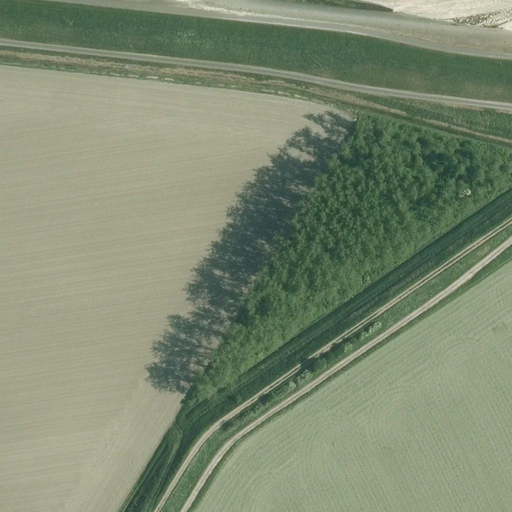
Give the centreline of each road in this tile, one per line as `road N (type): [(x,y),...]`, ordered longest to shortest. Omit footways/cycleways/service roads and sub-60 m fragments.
road 1 (unclassified): [(0,42),(511,108)]
road 2 (track): [(511,221),(212,431),(158,511)]
road 3 (track): [(511,240),(242,432),(182,511)]
